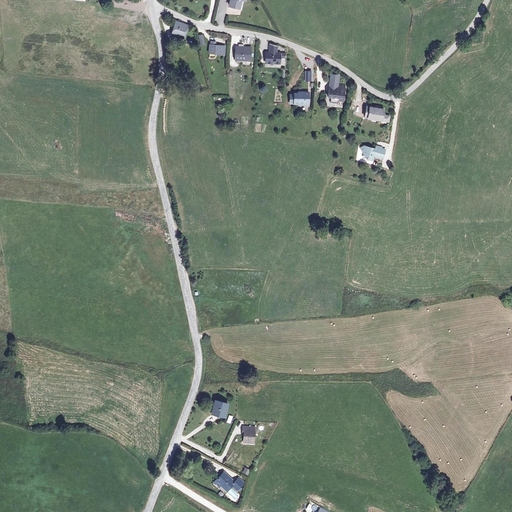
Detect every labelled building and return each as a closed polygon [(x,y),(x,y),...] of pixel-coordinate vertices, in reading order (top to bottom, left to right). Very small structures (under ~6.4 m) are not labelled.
[(183,39),(188,25),(177,20),(172,34),(183,39)] [(279,47),(269,44),(269,53),(278,53),(279,47)] [(224,46),(210,45),(210,53),(224,54),(224,46)] [(251,48),(236,47),(235,59),(242,60),(243,57),(251,58),(251,48)] [(269,53),(266,52),(266,62),(279,63),(279,57),(285,57),(285,53),(278,53),(269,53)] [(331,74),(329,83),(329,97),(336,97),(336,96),(339,96),(339,100),(345,100),(346,84),(339,83),(340,75),(331,74)] [(309,103),(309,92),(302,91),(302,93),(296,93),(296,94),(291,94),(291,103),(309,103)] [(385,109),(367,106),(366,117),(378,119),(378,120),(391,122),(391,116),(384,115),(385,109)] [(376,149),(365,146),(362,153),(364,154),(363,157),(373,160),(374,156),(377,157),(377,155),(384,157),(386,150),(377,147),(376,149)] [(224,416),(228,403),(216,400),(212,413),(224,416)] [(254,440),(255,427),(243,426),(243,431),(244,431),(243,442),(249,442),(249,440),(254,440)] [(240,487),(243,483),(238,478),(234,482),(224,472),(216,480),(227,490),(232,485),(237,490),(238,489),(239,491),(241,488),(240,487)]
